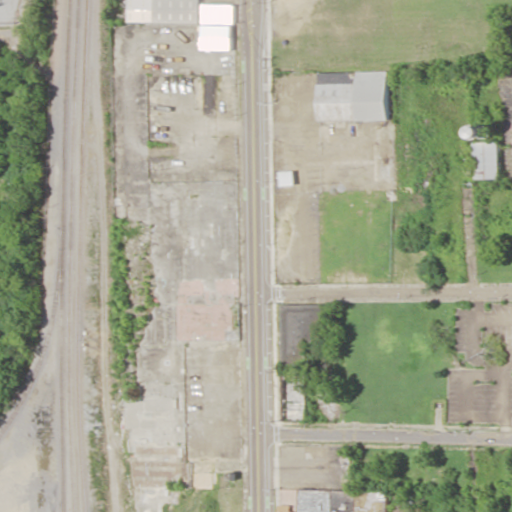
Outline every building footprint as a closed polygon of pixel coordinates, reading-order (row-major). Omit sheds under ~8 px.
[(201,23),(201,0),(131,0),(131,22),(201,23)] [(234,50),(235,4),(204,3),(203,49),(234,50)] [(321,121),(389,119),(388,71),(320,72),(321,121)] [(501,141),(476,142),(477,179),(502,179),(501,141)] [(281,172),(283,185),(297,184),(295,171),(281,172)] [(283,304),(283,364),(313,364),(312,332),(326,331),(326,304),(283,304)] [(357,511),(389,511),(389,491),(300,490),(300,511),(357,511)]
